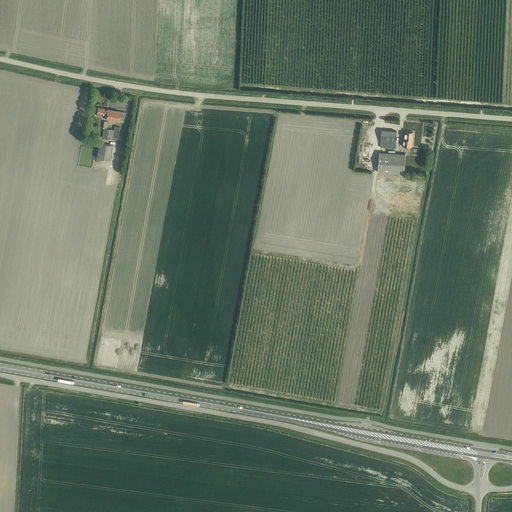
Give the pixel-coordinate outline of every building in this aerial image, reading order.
[(105,119),(123,123),(125,113),(98,107),(96,115),(100,116),(101,114),(106,115),(105,115),(106,116),(105,119)] [(114,126),(113,129),(106,128),(108,122),(104,121),(103,128),(102,138),(115,141),(116,138),(117,138),(119,127),(114,126)] [(396,144),(399,145),(400,133),(382,131),(380,148),(395,149),(396,144)] [(402,146),(413,147),(414,133),(405,132),(405,140),(403,139),(402,146)] [(96,157),(111,160),(114,145),(99,143),(96,157)] [(378,172),(404,174),(405,154),(380,152),(378,172)] [(376,203),(414,207),(416,191),(377,186),(376,203)]
